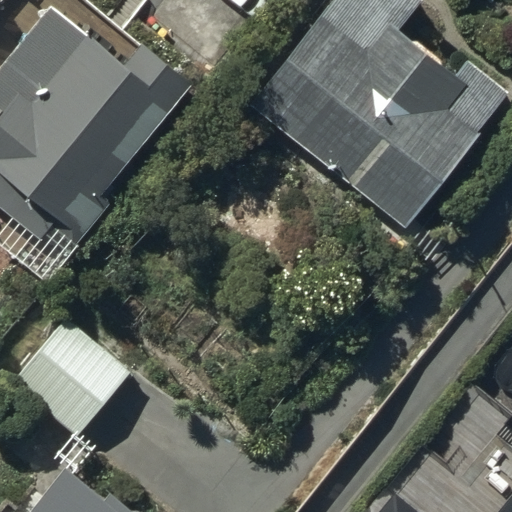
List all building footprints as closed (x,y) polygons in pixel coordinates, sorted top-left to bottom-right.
[(190,79),(85,0),(51,0),(49,3),(45,0),(40,0),(0,53),(0,202),(38,231),(47,220),(70,237),(190,79)] [(266,0),(167,0),(152,19),(215,67),(266,0)] [(412,0),(319,0),(239,101),(401,229),(509,92),(459,53),(448,66),(394,24),(412,0)] [(128,369),(63,314),(10,376),(75,431),(128,369)] [(128,511),(58,458),(16,511),(128,511)] [(432,511),(390,478),(363,511),(432,511)]
